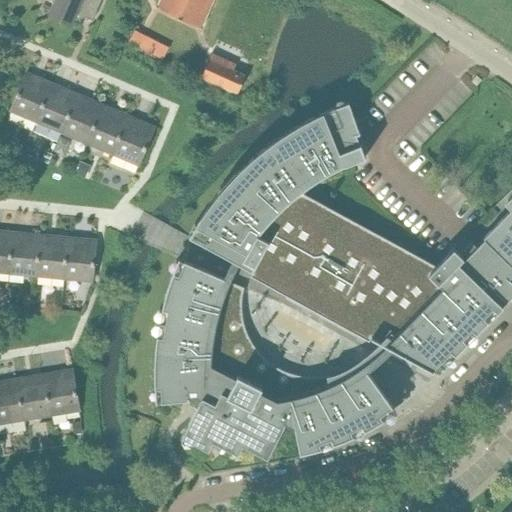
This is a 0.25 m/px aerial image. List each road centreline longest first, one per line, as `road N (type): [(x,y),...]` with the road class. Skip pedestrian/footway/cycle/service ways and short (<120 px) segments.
road 1 (unclassified): [(179,511),(189,498),(305,478),(395,441),(511,337)]
road 2 (unclassified): [(373,511),(451,464),(511,405)]
road 3 (unclassified): [(511,76),(395,0)]
